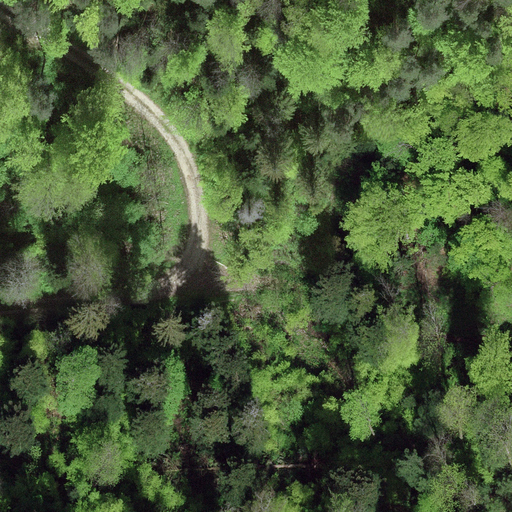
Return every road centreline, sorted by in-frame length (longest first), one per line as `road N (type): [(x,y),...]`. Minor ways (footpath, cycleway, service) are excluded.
road 1 (track): [(0,304),(187,285),(206,256),(199,199),(182,160),(136,96),(0,4)]
road 2 (track): [(0,209),(206,256)]
